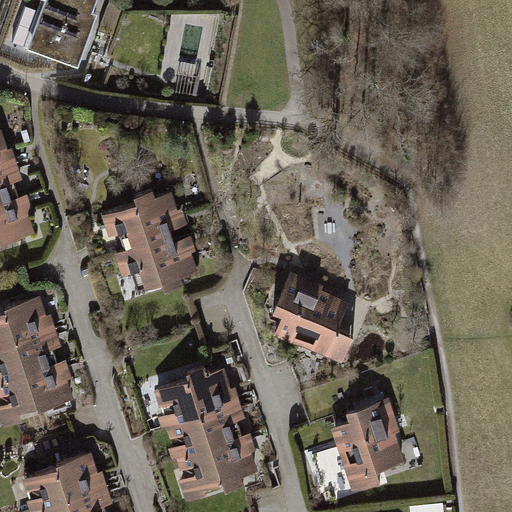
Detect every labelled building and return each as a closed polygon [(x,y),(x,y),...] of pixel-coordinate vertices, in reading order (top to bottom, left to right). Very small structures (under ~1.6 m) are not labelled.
[(32,48),(33,45),(77,62),(95,13),(90,11),(61,0),(46,0),(42,10),(26,4),(12,41),(32,48)] [(61,0),(90,11),(94,0),(61,0)] [(126,6),(111,0),(109,0),(104,14),(123,14),(126,6)] [(123,14),(104,14),(98,31),(114,37),(123,14)] [(0,167),(9,165),(2,146),(0,138),(0,167)] [(9,165),(0,167),(0,201),(19,196),(9,165)] [(133,246),(172,233),(166,216),(175,213),(168,191),(155,195),(152,187),(135,193),(137,201),(106,211),(113,233),(127,228),(133,246)] [(19,196),(0,201),(0,240),(0,241),(31,231),(23,211),(19,196)] [(178,251),(172,233),(133,246),(119,250),(126,272),(140,267),(147,286),(163,280),(165,288),(183,282),(181,275),(194,270),(187,248),(178,251)] [(317,294),(286,280),(273,309),(282,313),(276,327),(313,343),(314,341),(329,335),(333,337),(335,330),(342,333),(343,330),(337,327),(347,303),(319,291),(317,294)] [(0,346),(47,330),(36,294),(5,304),(6,308),(0,310),(0,346)] [(47,330),(0,346),(0,367),(2,369),(5,379),(58,362),(47,330)] [(58,362),(5,379),(0,380),(0,394),(13,400),(16,410),(38,404),(39,407),(70,397),(58,362)] [(180,420),(232,402),(220,366),(210,369),(209,367),(206,368),(205,364),(187,369),(189,377),(158,386),(164,403),(176,409),(180,420)] [(350,418),(335,422),(356,487),(380,479),(377,468),(401,460),(391,430),(387,431),(377,399),(347,408),(350,418)] [(187,441),(189,451),(242,434),(232,402),(180,420),(170,423),(174,435),(187,441)] [(241,474),(254,470),(242,434),(189,451),(180,454),(184,466),(196,473),(201,487),(223,480),(225,487),(244,481),(241,474)] [(99,487),(88,451),(57,461),(57,464),(27,474),(31,488),(43,494),(47,504),(99,487)] [(107,511),(99,487),(47,504),(37,507),(38,511),(107,511)]
